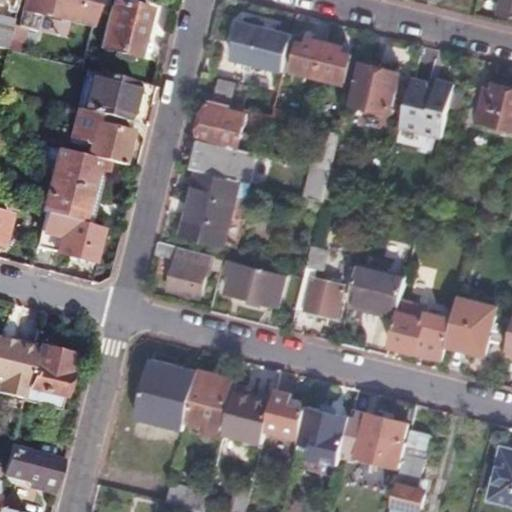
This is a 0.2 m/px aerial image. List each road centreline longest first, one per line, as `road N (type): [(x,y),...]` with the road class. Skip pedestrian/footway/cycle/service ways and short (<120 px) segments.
road 1 (residential): [(126,312),(511,408)]
road 2 (residential): [(195,0),(126,312)]
road 3 (residential): [(126,312),(72,511)]
road 4 (residential): [(511,42),(336,0)]
road 5 (residential): [(0,280),(126,312)]
